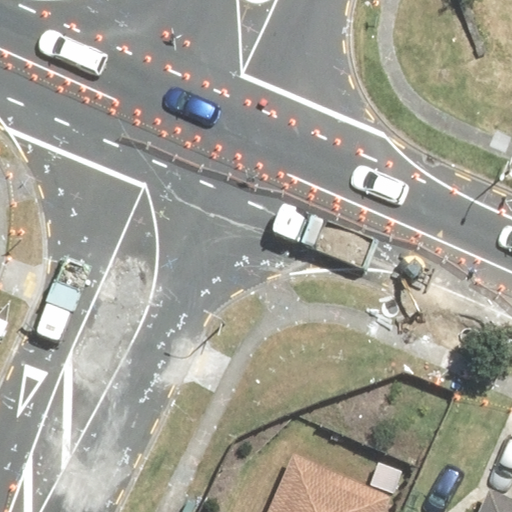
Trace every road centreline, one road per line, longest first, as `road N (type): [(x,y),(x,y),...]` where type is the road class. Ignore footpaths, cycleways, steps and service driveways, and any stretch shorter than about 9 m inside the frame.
road 1 (tertiary): [(22,511),(185,124)]
road 2 (tertiary): [(262,157),(511,265)]
road 3 (residential): [(320,0),(262,157)]
road 4 (tertiary): [(0,44),(128,99)]
